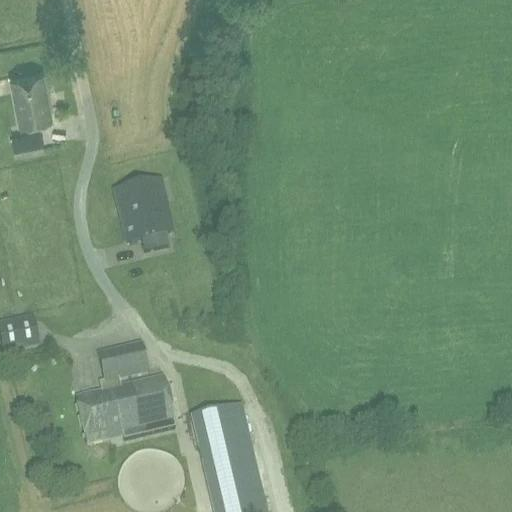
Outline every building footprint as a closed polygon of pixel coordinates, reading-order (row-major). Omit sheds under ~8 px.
[(43,76),(11,82),(20,128),(51,122),(43,76)] [(142,121),(162,120),(161,106),(141,108),(142,121)] [(137,113),(106,120),(123,190),(154,183),(137,113)] [(40,134),(12,140),(16,157),(43,152),(40,134)] [(169,234),(165,218),(161,219),(154,185),(125,192),(128,204),(129,209),(121,211),(128,244),(140,241),(143,255),(168,249),(165,235),(169,234)] [(31,318),(14,322),(20,347),(37,343),(31,318)] [(140,345),(97,355),(106,392),(76,399),(86,444),(122,436),(173,424),(162,379),(120,389),(118,381),(147,374),(140,345)] [(124,438),(131,511),(186,511),(179,433),(124,438)] [(264,511),(248,442),(199,454),(213,511),(264,511)]
